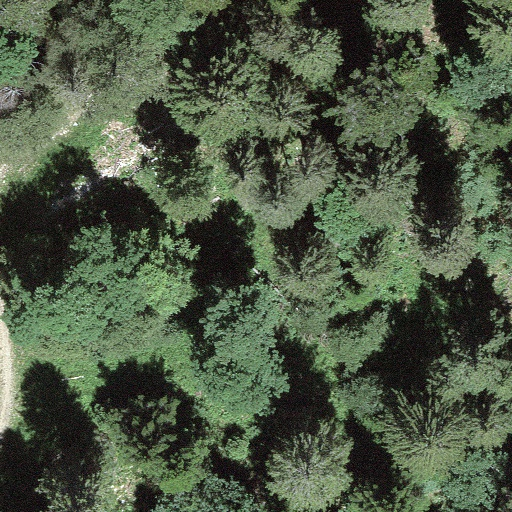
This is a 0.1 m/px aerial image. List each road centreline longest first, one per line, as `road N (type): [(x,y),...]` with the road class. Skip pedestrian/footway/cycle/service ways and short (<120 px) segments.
road 1 (track): [(0,175),(32,140),(180,42),(227,0)]
road 2 (track): [(0,431),(9,376),(0,301)]
